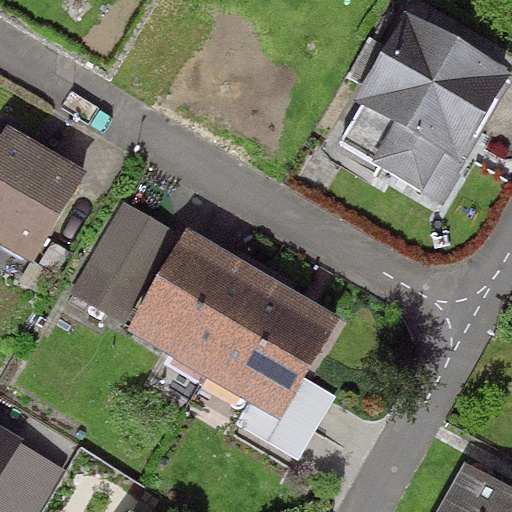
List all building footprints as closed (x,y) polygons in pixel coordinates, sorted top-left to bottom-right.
[(511,80),(511,78),(402,16),(348,109),(357,114),(338,146),(372,165),(368,172),(436,212),(511,80)] [(78,182),(1,136),(0,137),(0,267),(19,279),(78,182)] [(178,238),(123,206),(68,299),(122,331),(178,238)] [(199,383),(258,280),(183,237),(124,340),(199,383)] [(302,382),(335,324),(258,280),(199,383),(245,409),(233,430),(295,465),(333,400),(302,382)] [(0,475),(19,441),(0,430),(0,475)] [(511,511),(511,494),(462,467),(436,511),(511,511)]
